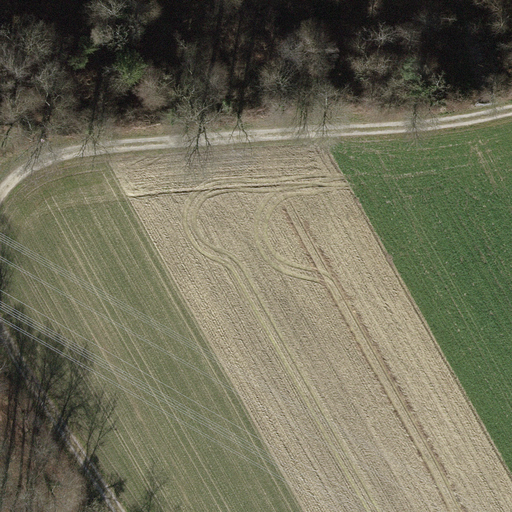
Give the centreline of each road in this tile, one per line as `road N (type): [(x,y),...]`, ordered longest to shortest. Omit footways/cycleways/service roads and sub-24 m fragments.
road 1 (track): [(0,199),(34,166),(75,153),(511,108)]
road 2 (track): [(117,511),(34,392),(0,323)]
